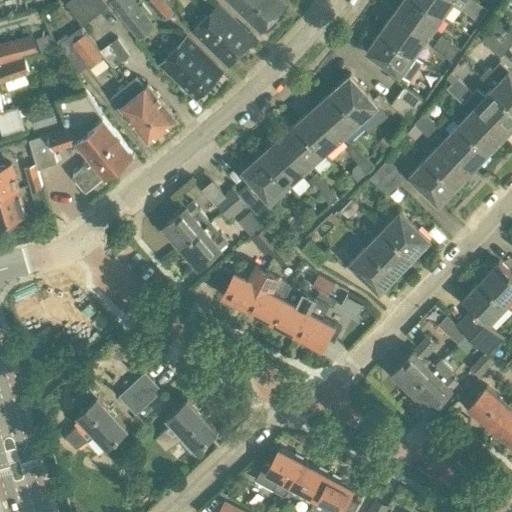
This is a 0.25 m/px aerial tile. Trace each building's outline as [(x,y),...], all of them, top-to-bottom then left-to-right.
[(83,24),(109,4),(105,0),(67,0),(67,1),(83,24)] [(110,0),(139,36),(154,23),(136,0),(110,0)] [(165,0),(146,0),(163,18),(173,9),(165,0)] [(228,0),(259,31),(285,4),(280,0),(228,0)] [(443,16),(421,0),(402,0),(395,11),(429,35),(443,16)] [(421,0),(443,16),(453,1),(454,0),(421,0)] [(454,0),(453,1),(466,11),(474,0),(454,0)] [(476,0),(474,0),(466,11),(479,20),(488,8),(476,0)] [(253,38),(218,3),(193,29),(228,64),(253,38)] [(429,35),(395,11),(381,30),(415,54),(429,35)] [(511,32),(500,19),(491,29),(508,46),(511,42),(511,32)] [(508,46),(491,29),(481,38),(500,55),(508,46)] [(104,55),(100,49),(87,30),(72,41),(66,33),(58,39),(77,72),(89,65),(104,55)] [(415,54),(381,30),(367,50),(381,60),(378,63),(388,70),(386,73),(395,79),(400,73),(409,80),(423,60),(415,54)] [(439,51),(448,38),(441,33),(433,46),(439,51)] [(49,34),(35,39),(38,49),(54,43),(49,34)] [(118,36),(100,49),(104,55),(112,66),(130,54),(118,36)] [(222,70),(187,37),(161,63),(196,96),(222,70)] [(460,47),(448,38),(439,51),(451,60),(460,47)] [(0,49),(0,64),(24,56),(22,49),(11,52),(9,47),(0,49)] [(0,107),(3,107),(0,97),(0,77),(3,77),(4,80),(29,71),(23,57),(0,65),(0,107)] [(103,58),(90,67),(97,78),(111,69),(103,58)] [(480,76),(492,87),(511,106),(511,72),(500,61),(493,69),(490,66),(480,76)] [(125,84),(162,129),(175,119),(138,73),(125,84)] [(378,104),(350,73),(332,89),(360,120),(378,104)] [(454,95),(465,84),(456,76),(446,87),(454,95)] [(162,129),(125,84),(112,94),(149,140),(162,129)] [(397,94),(418,109),(425,98),(405,84),(397,94)] [(465,84),(454,95),(463,103),(468,98),(468,97),(506,133),(511,126),(511,106),(492,87),(486,93),(478,86),(473,92),(465,84)] [(360,120),(332,89),(314,105),(342,136),(360,120)] [(418,109),(397,94),(390,104),(410,119),(418,109)] [(468,97),(468,98),(475,104),(459,121),(489,150),(506,133),(468,97)] [(342,136),(314,105),(296,121),(324,152),(342,136)] [(0,112),(0,127),(3,136),(26,129),(19,106),(0,112)] [(52,106),(32,112),(36,127),(56,121),(52,106)] [(422,130),(433,119),(425,111),(414,122),(422,130)] [(83,192),(86,190),(104,175),(104,176),(105,175),(106,175),(135,152),(134,152),(104,116),(87,130),(84,125),(74,134),(72,128),(68,129),(29,141),(36,163),(32,164),(34,170),(54,164),(51,151),(75,143),(90,161),(70,177),(83,192)] [(433,119),(422,130),(430,138),(441,127),(433,119)] [(324,152),(296,121),(278,137),(306,168),(324,152)] [(489,150),(459,121),(442,139),(473,168),(489,150)] [(393,139),(386,132),(379,140),(385,146),(393,139)] [(306,168),(278,137),(260,152),(288,184),(306,168)] [(355,158),(363,150),(353,139),(345,146),(355,158)] [(473,168),(442,139),(426,156),(456,185),(473,168)] [(363,150),(355,158),(366,171),(375,164),(363,150)] [(288,184),(260,152),(242,169),(253,182),(240,193),(248,202),(259,215),(273,203),(271,200),(288,184)] [(456,185),(426,156),(409,174),(439,203),(456,185)] [(379,167),(397,184),(406,175),(388,157),(379,167)] [(0,191),(18,187),(11,162),(0,164),(0,191)] [(32,164),(24,166),(28,181),(37,179),(34,170),(32,164)] [(397,184),(379,167),(369,176),(388,194),(397,184)] [(318,189),(326,182),(317,171),(309,178),(318,189)] [(212,174),(192,181),(199,202),(220,195),(212,174)] [(39,188),(37,179),(28,181),(31,190),(39,188)] [(326,182),(318,189),(330,203),(339,195),(326,182)] [(248,202),(240,193),(234,186),(224,194),(238,210),(248,202)] [(18,187),(0,191),(0,218),(25,211),(18,187)] [(238,210),(224,194),(215,202),(229,218),(238,210)] [(352,198),(341,209),(348,217),(360,205),(352,198)] [(181,245),(205,225),(210,220),(192,200),(163,225),(181,245)] [(308,208),(297,218),(304,226),(315,216),(308,208)] [(400,209),(383,227),(412,255),(429,237),(400,209)] [(275,257),(288,245),(269,222),(251,236),(265,253),(269,249),(275,257)] [(215,236),(205,225),(181,245),(198,266),(231,237),(223,229),(215,236)] [(412,255),(383,227),(366,244),(396,272),(412,255)] [(327,255),(309,239),(301,248),(318,264),(327,255)] [(396,272),(366,244),(349,262),(379,290),(396,272)] [(294,252),(288,245),(275,257),(281,264),(294,252)] [(481,279),(508,304),(511,299),(511,272),(499,260),(481,279)] [(247,306),(266,271),(255,264),(248,277),(235,270),(222,293),(247,306)] [(266,271),(247,306),(272,319),(284,296),(272,289),(278,277),(266,271)] [(321,288),(327,277),(318,272),(312,283),(321,288)] [(336,282),(327,277),(321,288),(329,293),(336,282)] [(463,298),(474,309),(489,323),(490,322),(508,304),(481,279),(463,298)] [(329,293),(321,288),(320,288),(315,297),(330,304),(332,305),(335,298),(329,294),(329,293)] [(284,296),(272,319),(296,332),(315,297),(302,290),(296,302),(284,296)] [(315,297),(296,332),(321,345),(327,334),(335,338),(341,326),(323,317),(330,304),(315,297)] [(486,351),(502,334),(490,322),(489,323),(474,309),(459,325),(486,351)] [(442,327),(458,341),(466,332),(451,318),(442,327)] [(412,389),(433,367),(423,358),(435,345),(426,336),(392,371),(412,389)] [(485,350),(470,366),(480,375),(483,372),(495,360),(485,350)] [(489,377),(500,364),(495,360),(483,372),(489,377)] [(433,367),(412,389),(431,408),(458,380),(449,371),(443,377),(433,367)] [(134,395),(153,378),(145,370),(119,394),(136,413),(144,405),(134,395)] [(162,389),(153,378),(134,395),(144,405),(162,389)] [(84,405),(76,413),(82,419),(66,434),(77,446),(95,434),(107,447),(128,428),(88,384),(75,395),(84,405)] [(491,423),(509,403),(488,384),(470,405),(491,423)] [(171,420),(154,436),(166,448),(186,436),(197,449),(217,430),(186,396),(166,415),(171,420)] [(511,440),(511,405),(509,403),(491,423),(511,441),(511,440)] [(292,483),(304,460),(279,447),(271,463),(265,460),(255,479),(273,488),(284,493),(289,489),(292,483)] [(292,483),(289,489),(314,502),(316,496),(328,473),(304,460),(292,483)] [(328,473),(316,496),(314,502),(310,509),(316,511),(323,511),(328,503),(344,511),(353,511),(359,502),(348,496),(353,486),(328,473)] [(233,511),(236,506),(225,500),(219,511),(233,511)]
